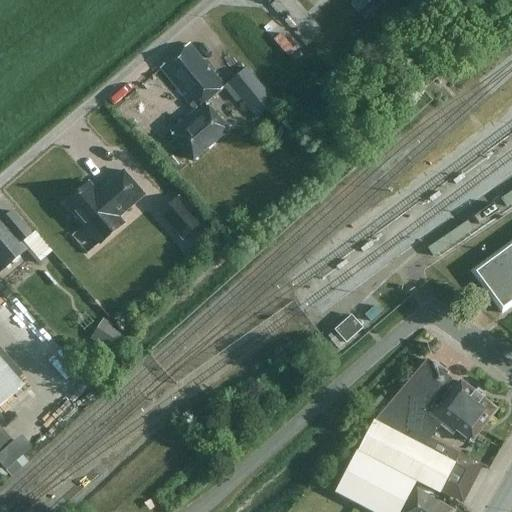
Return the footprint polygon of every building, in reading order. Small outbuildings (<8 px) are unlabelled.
[(159,68),(189,103),(192,101),(198,108),(171,131),(194,159),(229,129),(205,101),(223,86),(188,44),(159,68)] [(269,95),(247,68),(227,84),(249,111),(269,95)] [(97,193),(89,183),(65,204),(99,244),(123,223),(118,217),(144,195),(123,171),(97,193)] [(506,208),(511,203),(511,191),(500,199),(506,208)] [(182,241),(202,224),(178,197),(158,214),(182,241)] [(0,263),(3,268),(23,251),(19,245),(30,236),(11,212),(0,221),(0,263)] [(453,243),(473,230),(468,221),(427,249),(433,257),(453,243)] [(511,241),(472,271),(503,313),(511,305),(511,241)] [(375,307),(365,315),(370,322),(381,314),(375,307)] [(351,316),(334,330),(346,344),(363,329),(351,316)] [(119,349),(130,331),(110,319),(99,337),(119,349)] [(278,348),(282,358),(296,352),(291,342),(278,348)] [(0,405),(23,386),(0,359),(0,405)] [(385,412),(432,437),(441,426),(453,436),(457,431),(472,442),(497,410),(461,381),(453,391),(451,390),(444,399),(446,400),(439,409),(436,406),(430,413),(427,410),(452,380),(427,360),(385,412)] [(461,451),(432,437),(385,412),(377,421),(360,450),(359,450),(336,491),(373,511),(400,511),(417,483),(429,490),(430,489),(440,494),(455,464),(461,451)] [(452,511),(453,511),(415,489),(402,511),(452,511)]
